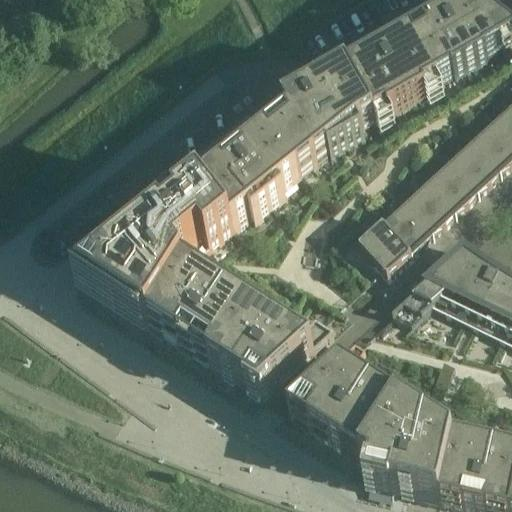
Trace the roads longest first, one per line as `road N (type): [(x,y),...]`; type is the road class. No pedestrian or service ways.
road 1 (residential): [(282,86),(229,73),(0,257)]
road 2 (residential): [(39,297),(238,133),(282,86)]
road 3 (residential): [(474,233),(252,433)]
road 4 (residential): [(252,433),(39,297)]
road 5 (residential): [(282,86),(435,0)]
road 6 (residential): [(362,511),(342,507),(324,481),(252,433)]
